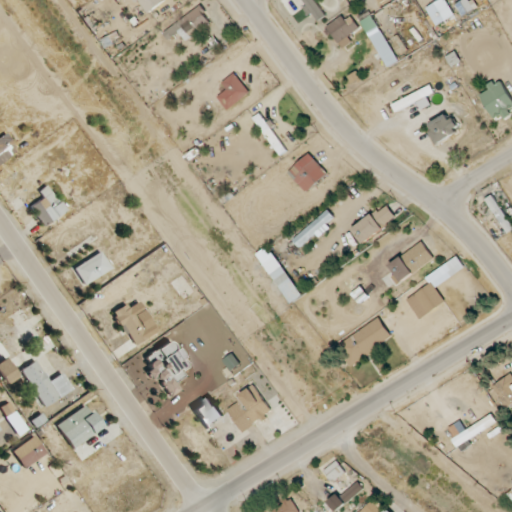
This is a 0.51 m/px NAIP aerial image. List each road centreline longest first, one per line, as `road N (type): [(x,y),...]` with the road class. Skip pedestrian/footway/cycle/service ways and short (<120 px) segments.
road 1 (residential): [(511,289),(461,224),(345,131),(244,0)]
road 2 (tertiary): [(207,511),(511,325)]
road 3 (residential): [(0,222),(207,511)]
